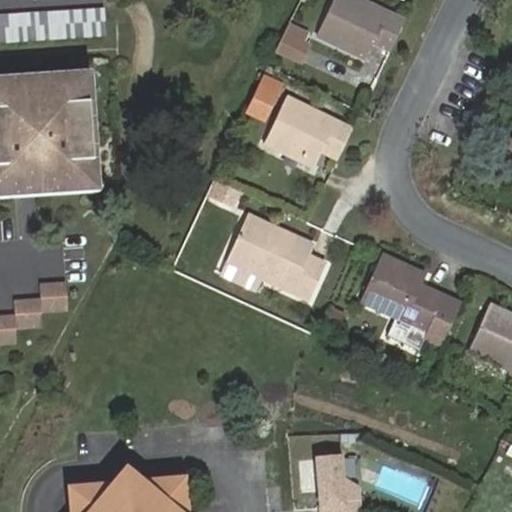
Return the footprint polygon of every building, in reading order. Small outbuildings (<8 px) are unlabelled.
[(378,29),(393,36),(400,20),(356,0),(335,0),(318,37),(364,58),(378,29)] [(0,42),(109,35),(107,8),(107,7),(0,15),(0,42)] [(321,55),(299,45),(293,57),(315,68),(321,55)] [(89,76),(82,77),(83,102),(91,101),(89,76)] [(53,92),(35,93),(18,94),(17,82),(0,82),(0,190),(25,189),(24,176),(41,175),(42,175),(59,174),(60,186),(90,184),(88,159),(95,159),(91,101),(83,102),(82,77),(52,79),(53,92)] [(34,80),(35,93),(53,92),(52,79),(34,80)] [(18,94),(35,93),(34,80),(17,82),(18,94)] [(258,85),(248,107),(266,116),(276,94),(258,85)] [(311,166),(321,148),(326,139),(340,145),(347,130),(287,100),(264,144),(311,166)] [(326,139),(321,148),(335,155),(340,145),(326,139)] [(97,183),(95,159),(88,159),(90,184),(97,183)] [(45,187),(60,186),(59,174),(42,175),(43,188),(45,187)] [(25,189),(43,188),(42,175),(41,175),(24,176),(25,189)] [(240,192),(219,182),(213,196),(233,206),(240,192)] [(246,218),(243,223),(271,235),(273,230),(246,218)] [(225,262),(261,279),(308,301),(323,267),(305,257),(309,247),(273,230),(271,235),(243,223),(225,262)] [(420,287),(424,277),(380,257),(359,302),(394,318),(425,332),(441,297),(420,287)] [(257,289),(261,279),(225,262),(220,273),(257,289)] [(0,314),(0,341),(17,340),(16,324),(43,322),(43,311),(67,310),(65,282),(41,284),(42,295),(16,297),(16,313),(0,314)] [(440,346),(458,305),(441,297),(425,332),(422,338),(440,346)] [(466,351),(511,372),(511,317),(487,306),(466,351)] [(422,338),(425,332),(394,318),(385,337),(416,351),(422,338)] [(335,463),(314,464),(317,511),(354,511),(353,493),(337,483),(335,463)] [(178,484),(159,486),(181,504),(179,494),(178,484)] [(181,511),(181,504),(159,486),(138,489),(139,498),(114,501),(113,492),(87,495),(71,511),(181,511)] [(138,489),(113,492),(114,501),(139,498),(138,489)] [(66,497),(67,511),(71,511),(87,495),(77,496),(66,497)]
